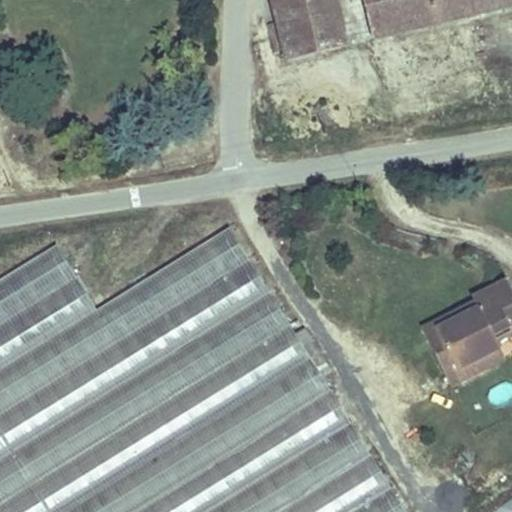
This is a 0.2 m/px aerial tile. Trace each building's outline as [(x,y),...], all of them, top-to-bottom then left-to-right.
[(268,0),(277,30),(264,33),(271,59),(283,56),(286,67),(472,21),(466,0),(268,0)] [(0,273),(0,511),(70,511),(310,367),(295,344),(220,227),(89,312),(45,245),(0,273)] [(434,328),(422,334),(431,352),(485,322),(482,316),(511,299),(491,262),(474,271),(470,265),(454,273),(457,277),(461,287),(423,307),(434,328)] [(406,306),(422,334),(434,328),(423,307),(461,287),(457,277),(406,306)] [(485,322),(431,352),(439,364),(492,334),(485,322)] [(299,341),(295,344),(310,367),(320,361),(305,338),(299,341)] [(322,364),(320,361),(310,367),(312,371),(315,369),(322,364)] [(310,367),(70,511),(405,511),(391,487),(315,369),(312,371),(310,367)] [(511,511),(511,493),(484,511),(511,511)]
